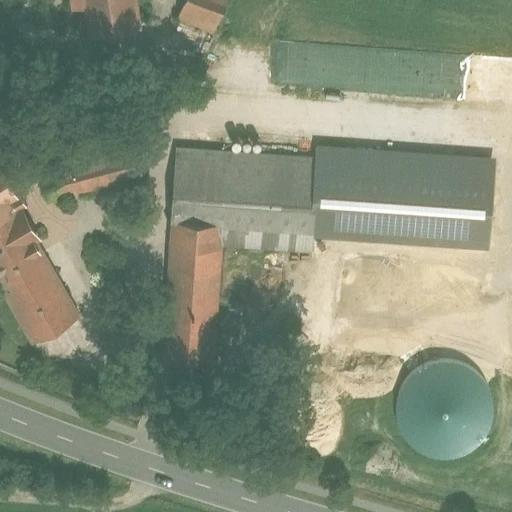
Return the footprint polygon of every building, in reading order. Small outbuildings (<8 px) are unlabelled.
[(67,0),(69,10),(79,9),(84,41),(140,33),(135,0),(67,0)] [(225,0),(181,0),(174,19),(213,33),(225,0)] [(511,152),(511,123),(496,124),(498,153),(511,152)] [(172,145),(164,241),(161,348),(215,350),(218,245),(310,253),(318,157),(172,145)] [(134,157),(81,172),(87,196),(141,181),(134,157)] [(80,311),(0,170),(0,295),(26,342),(80,311)]
